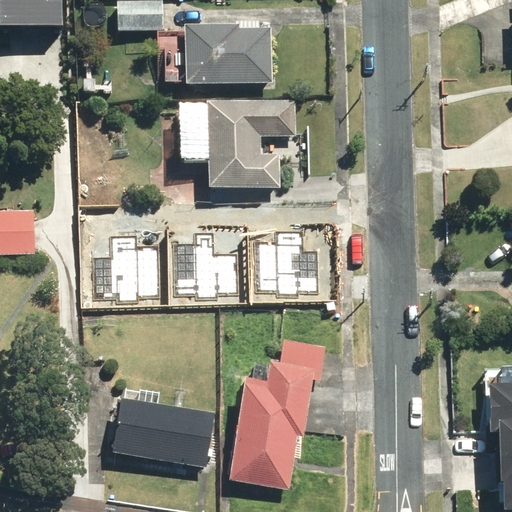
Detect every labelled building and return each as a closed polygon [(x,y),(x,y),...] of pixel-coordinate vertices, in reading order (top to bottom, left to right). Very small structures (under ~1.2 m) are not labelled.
[(0,0),(0,33),(62,31),(60,0),(0,0)] [(165,1),(122,0),(116,0),(115,33),(164,34),(165,1)] [(166,83),(189,83),(271,83),(272,29),(189,28),(189,47),(167,46),(166,83)] [(296,133),(296,103),(214,103),(214,110),(183,110),(183,166),(213,166),(213,195),(283,195),(283,154),(263,154),(263,134),(296,133)] [(37,209),(0,207),(0,254),(35,256),(37,209)] [(282,260),(282,226),(220,226),(220,241),(203,241),(203,276),(217,277),(217,286),(267,286),(267,260),(282,260)] [(331,347),(288,340),(283,366),(276,365),(272,390),(252,386),(235,485),(295,495),(314,381),(325,383),(331,347)] [(511,511),(511,388),(494,389),(496,436),(489,436),(489,457),(501,457),(502,511),(511,511)] [(219,419),(125,401),(114,458),(208,476),(219,419)]
